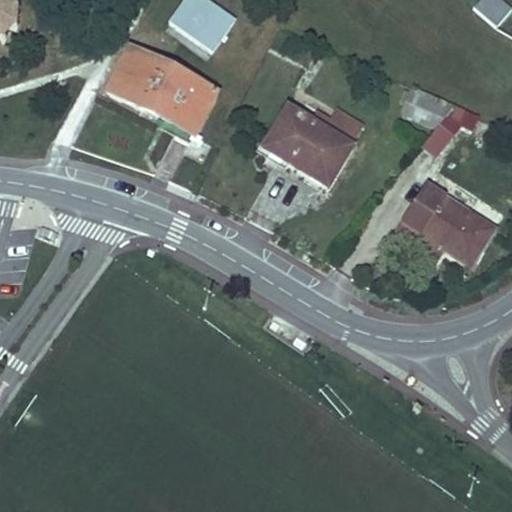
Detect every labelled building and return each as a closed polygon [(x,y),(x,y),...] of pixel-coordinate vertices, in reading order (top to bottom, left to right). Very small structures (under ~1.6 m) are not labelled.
[(236,19),(208,0),(181,0),(166,21),(212,53),(236,19)] [(496,30),(511,12),(511,11),(499,0),(479,0),(472,9),(496,30)] [(0,42),(1,42),(5,38),(8,32),(10,26),(10,19),(8,13),(5,8),(0,3),(0,42)] [(137,108),(188,133),(210,94),(125,50),(101,98),(134,116),(137,108)] [(445,124),(456,112),(409,90),(407,95),(402,93),(397,103),(445,124)] [(394,110),(440,130),(445,124),(397,103),(394,110)] [(257,151),(316,186),(341,144),(298,119),(282,109),(257,151)] [(298,119),(341,144),(351,127),(324,110),(317,120),(303,111),(298,119)] [(445,124),(440,130),(422,150),(434,158),(454,128),(465,132),(471,119),(456,112),(445,124)] [(487,233),(428,192),(398,236),(397,245),(433,270),(444,255),(462,268),(487,233)]
